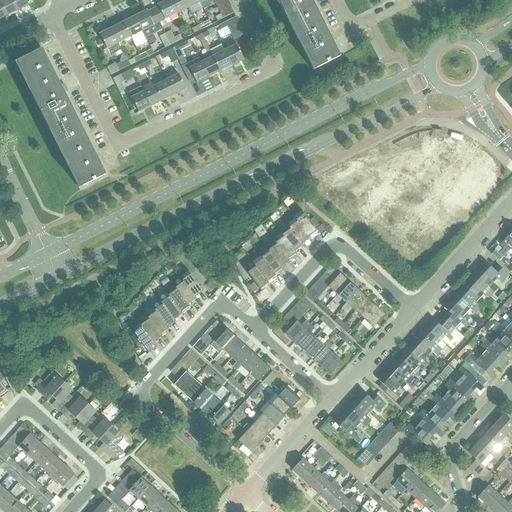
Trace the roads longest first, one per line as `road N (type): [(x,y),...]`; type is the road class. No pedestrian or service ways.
road 1 (secondary): [(433,65),(48,252)]
road 2 (secondary): [(60,274),(440,86)]
road 3 (residential): [(53,13),(122,142),(268,71),(273,56),(246,0)]
road 4 (residential): [(246,494),(147,406),(149,384),(212,314),(259,335)]
road 5 (residential): [(259,335),(334,248),(412,313)]
road 6 (residential): [(0,432),(23,408),(90,466),(98,481),(68,511)]
road 7 (residential): [(412,313),(511,199)]
road 8 (residential): [(328,405),(412,313)]
road 9 (residential): [(246,494),(328,405)]
